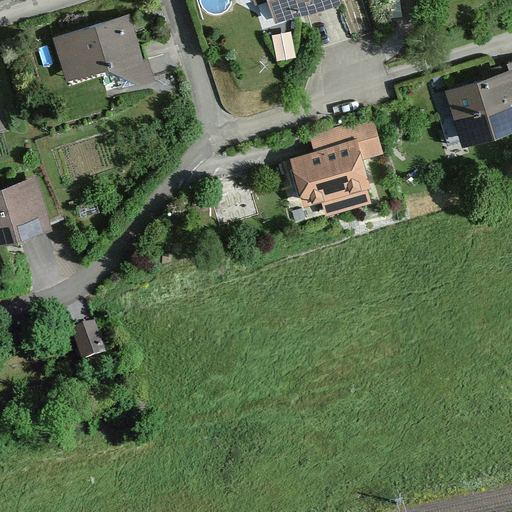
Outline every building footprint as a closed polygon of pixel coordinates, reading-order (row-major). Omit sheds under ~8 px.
[(330,0),(267,0),(274,19),(330,0)] [(146,79),(127,14),(54,36),(66,77),(107,65),(114,88),(146,79)] [(511,59),(505,61),(508,69),(447,88),(463,139),(511,123),(511,59)] [(372,120),(310,135),(314,148),(290,154),(302,203),(367,187),(360,159),(381,153),(372,120)] [(0,242),(52,227),(36,175),(0,185),(0,242)] [(102,357),(93,326),(68,334),(77,364),(102,357)]
